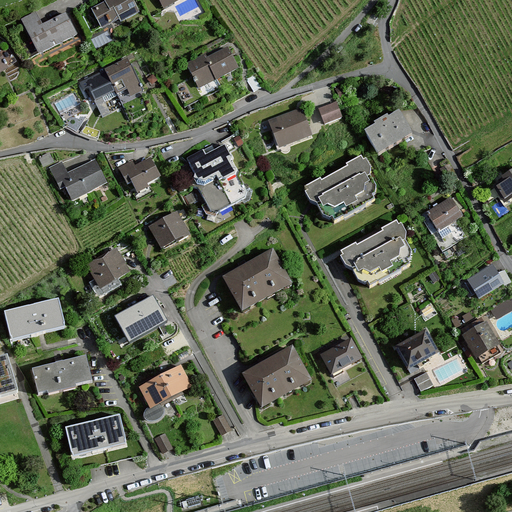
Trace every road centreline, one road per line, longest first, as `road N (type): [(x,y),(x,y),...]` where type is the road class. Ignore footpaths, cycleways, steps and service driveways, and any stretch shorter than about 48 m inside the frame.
road 1 (residential): [(511,399),(256,445),(79,496)]
road 2 (residential): [(279,98),(171,140),(117,148),(56,143),(0,156)]
road 3 (residential): [(511,267),(396,72)]
road 4 (residential): [(279,98),(377,0)]
road 5 (residential): [(396,72),(359,74),(279,98)]
